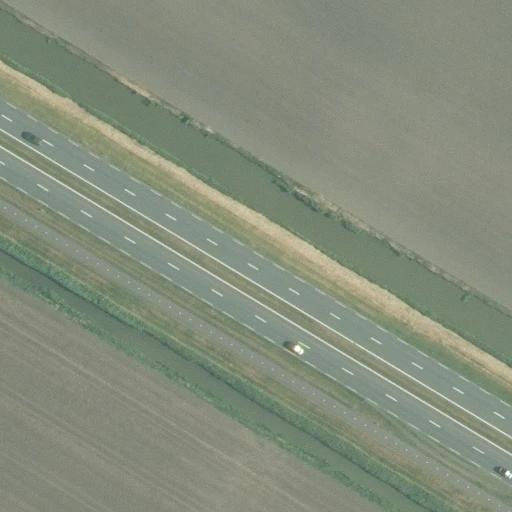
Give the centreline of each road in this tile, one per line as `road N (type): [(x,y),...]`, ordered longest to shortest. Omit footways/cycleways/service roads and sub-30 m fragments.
road 1 (primary): [(511,422),(0,112)]
road 2 (primary): [(0,160),(511,469)]
